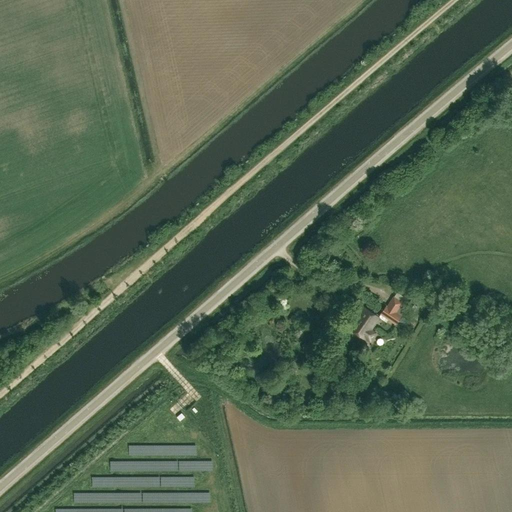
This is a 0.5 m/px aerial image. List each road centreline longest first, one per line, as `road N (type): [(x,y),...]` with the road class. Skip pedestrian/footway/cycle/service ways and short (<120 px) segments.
road 1 (unclassified): [(0,488),(511,45)]
road 2 (track): [(0,392),(456,0)]
road 3 (track): [(366,0),(124,202),(0,280)]
